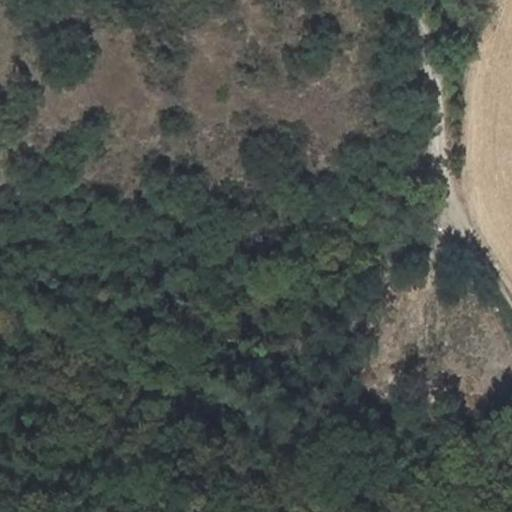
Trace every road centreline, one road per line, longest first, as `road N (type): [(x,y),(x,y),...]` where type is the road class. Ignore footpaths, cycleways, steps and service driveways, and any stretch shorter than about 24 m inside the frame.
road 1 (track): [(0,334),(276,337),(319,308),(364,257),(472,239)]
road 2 (track): [(405,0),(424,42),(441,175),(511,302)]
